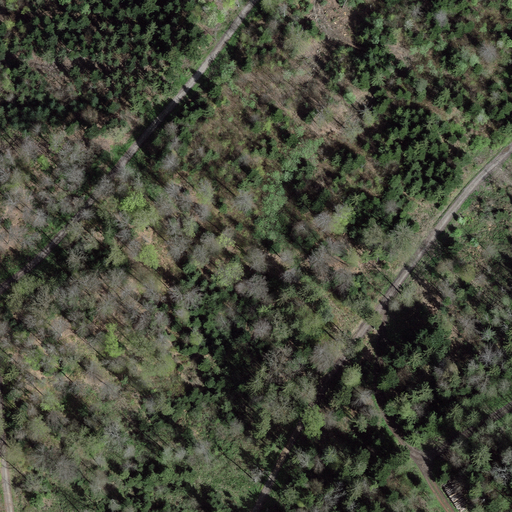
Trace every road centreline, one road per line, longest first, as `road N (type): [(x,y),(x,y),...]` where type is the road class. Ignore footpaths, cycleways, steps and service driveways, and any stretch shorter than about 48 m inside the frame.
road 1 (track): [(511,146),(453,207),(344,355),(253,511)]
road 2 (track): [(253,0),(105,185),(0,289)]
road 3 (track): [(450,511),(389,424),(377,383),(378,312)]
